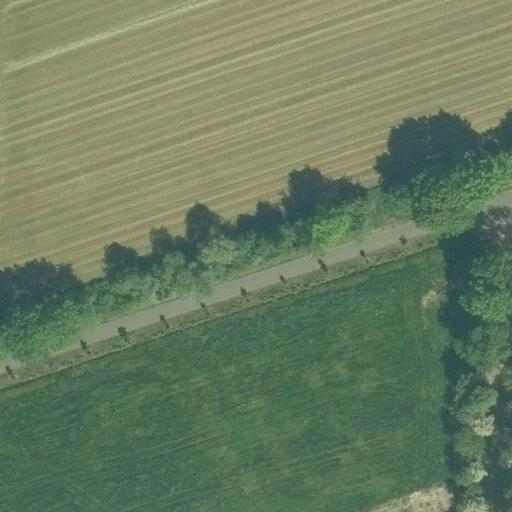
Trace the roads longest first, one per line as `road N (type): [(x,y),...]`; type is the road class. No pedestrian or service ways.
road 1 (unclassified): [(511,195),(0,363)]
road 2 (track): [(503,198),(487,511)]
